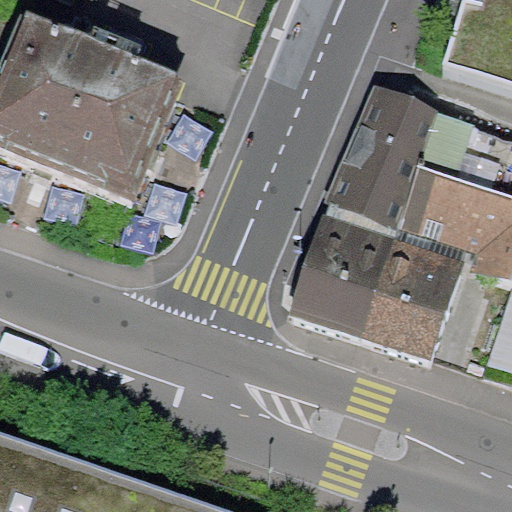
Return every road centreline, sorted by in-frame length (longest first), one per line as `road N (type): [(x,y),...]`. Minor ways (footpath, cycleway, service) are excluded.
road 1 (tertiary): [(345,0),(193,369)]
road 2 (tertiary): [(193,369),(511,476)]
road 3 (tertiary): [(0,303),(193,369)]
